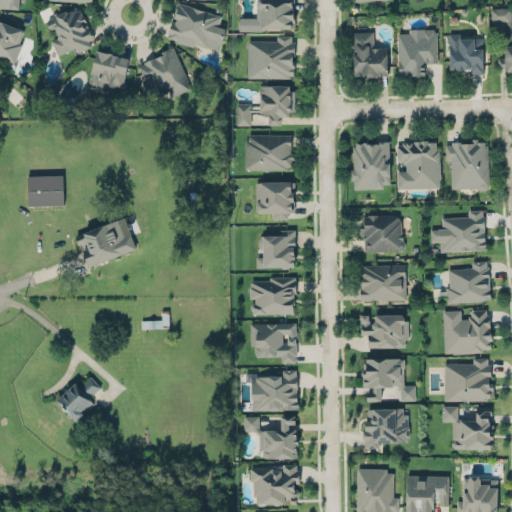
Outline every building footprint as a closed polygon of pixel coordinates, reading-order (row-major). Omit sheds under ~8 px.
[(0,0),(0,7),(22,8),(22,0),(0,0)] [(177,0),(181,0),(222,13),(214,40),(221,42),(219,49),(195,41),(194,45),(166,36),(177,0)] [(292,0),(292,2),(292,5),(294,5),(294,14),(295,14),(295,19),(291,19),(291,25),(282,25),(262,25),(262,26),(256,26),(256,0),(292,0)] [(57,55),(76,47),(77,51),(95,45),(79,6),(45,20),(49,29),(54,27),(58,37),(51,40),(57,55)] [(490,8),(490,21),(511,21),(510,7),(490,8)] [(0,56),(13,62),(26,30),(0,19),(0,56)] [(409,31),(398,32),(399,72),(424,72),(424,62),(438,61),(437,30),(434,30),(434,27),(424,27),(410,27),(409,31)] [(354,73),(365,73),(365,70),(367,70),(367,73),(388,72),(387,45),(373,45),(373,30),(351,31),(352,52),(354,52),(354,73)] [(483,73),(482,37),(459,38),(459,33),(448,33),(449,69),(470,69),(470,73),(483,73)] [(248,78),(293,77),(293,35),(276,35),(276,40),(247,40),(248,78)] [(511,40),(504,41),(505,57),(497,57),(497,71),(511,70),(511,40)] [(139,64),(144,61),(143,60),(150,55),(156,55),(161,51),(164,50),(162,48),(163,47),(166,47),(173,44),(188,79),(187,79),(190,87),(171,94),(169,88),(168,90),(162,92),(160,92),(158,93),(151,78),(146,80),(139,64)] [(88,79),(98,45),(105,45),(119,51),(120,58),(121,52),(130,54),(123,85),(115,83),(114,85),(113,88),(108,88),(106,84),(97,82),(96,84),(93,84),(90,82),(88,79)] [(236,122),(237,102),(251,101),(251,106),(260,105),(260,93),(259,92),(259,87),(260,85),(260,83),(271,81),(289,81),(289,86),(291,86),(291,87),(295,88),(294,109),(289,110),(289,113),(280,114),(280,121),(268,121),(269,114),(266,114),(263,112),(259,109),(251,109),(251,123),(236,122)] [(245,167),(246,138),(249,138),(249,132),(291,133),(291,150),(294,150),(294,164),(287,164),(288,167),(245,167)] [(355,143),(355,139),(366,138),(366,139),(373,138),(379,139),(379,138),(385,138),(389,139),(390,182),(383,182),(383,186),(354,186),(354,177),(351,177),(351,166),(354,166),(353,143),(355,143)] [(451,189),(488,188),(487,140),(445,142),(445,161),(450,161),(451,189)] [(397,188),(439,187),(438,141),(396,142),(396,161),(405,161),(406,170),(397,171),(397,188)] [(63,175),(27,175),(28,205),(64,205),(63,175)] [(260,177),(260,197),(256,200),(256,207),(259,209),(274,209),(274,217),(288,217),(288,210),(295,209),(294,177),(260,177)] [(442,215),(468,214),(468,208),(483,207),(483,213),(484,213),(486,246),(441,249),(440,238),(431,238),(431,227),(439,227),(439,225),(442,225),(442,215)] [(362,251),(402,250),(401,213),(361,214),(362,251)] [(88,263),(136,245),(131,231),(125,233),(118,215),(76,232),(88,263)] [(294,229),(280,229),(280,235),(258,235),(258,248),(262,248),(262,256),(256,256),(256,267),(295,266),(294,229)] [(472,264),(472,258),(486,257),(487,264),(489,264),(490,290),(491,290),(491,296),(485,296),(485,298),(447,301),(447,295),(439,296),(439,288),(446,288),(446,284),(449,284),(448,266),(472,264)] [(360,265),(360,300),(405,299),(405,264),(360,265)] [(251,279),(270,279),(270,275),(295,274),(296,291),(294,291),(294,311),(253,312),(253,309),(251,307),(251,303),(255,300),(255,296),(249,296),(249,285),(251,285),(251,279)] [(461,317),(468,316),(468,314),(471,314),(471,308),(487,307),(487,313),(489,313),(490,328),(492,328),(492,331),(493,331),(493,337),(491,337),(491,345),(482,345),(482,349),(453,351),(453,350),(445,351),(443,308),(461,308),(461,317)] [(368,344),(395,344),(395,345),(405,345),(405,338),(408,338),(408,318),(405,318),(405,310),(375,310),(375,317),(372,320),(372,324),(369,324),(369,311),(360,311),(361,332),(368,331),(368,344)] [(250,321),(296,320),(296,353),(294,353),(294,359),(282,359),(282,354),(258,355),(256,351),(255,346),(257,344),(251,344),(250,321)] [(416,399),(416,382),(407,382),(407,354),(366,353),(366,359),(364,359),(364,365),(363,368),(362,371),(364,373),(365,377),(365,380),(368,380),(368,382),(375,382),(375,389),(367,389),(367,392),(367,397),(382,397),(382,382),(401,383),(400,398),(416,399)] [(444,397),(444,361),(473,361),(474,355),(488,355),(488,361),(491,361),(491,367),(491,375),(489,374),(489,378),(490,380),(494,380),(494,383),(494,386),(494,394),(487,394),(486,397),(444,397)] [(251,379),(252,408),(298,406),(296,367),(282,368),(282,373),(254,374),(255,379),(251,379)] [(81,383),(91,373),(101,385),(90,395),(92,396),(91,397),(95,401),(76,418),(56,396),(76,378),(81,383)] [(442,403),(458,403),(458,416),(476,416),(476,403),(493,403),(493,414),(490,414),(491,430),(494,430),(494,435),(492,435),(492,445),(455,446),(453,443),(453,419),(442,419),(442,403)] [(364,408),(365,448),(378,448),(378,442),(407,441),(406,407),(364,408)] [(259,415),(243,415),(243,430),(259,430),(259,415)] [(260,458),(297,457),(296,415),(280,415),(281,430),(259,430),(260,458)] [(250,466),(280,465),(280,461),(298,461),(298,466),(300,466),(300,483),(295,483),(295,486),(299,486),(299,494),(296,496),(296,501),(256,501),(256,494),(253,494),(253,480),(250,480),(250,466)] [(393,469),(357,468),(356,511),(398,511),(399,496),(392,496),(393,469)] [(457,498),(457,511),(489,511),(496,511),(497,477),(488,477),(488,476),(481,476),(481,474),(479,472),(479,471),(470,471),(470,472),(468,474),(463,474),(463,498),(457,498)] [(448,473),(407,472),(406,508),(408,508),(407,511),(434,511),(434,497),(440,497),(440,502),(448,502),(448,473)]
